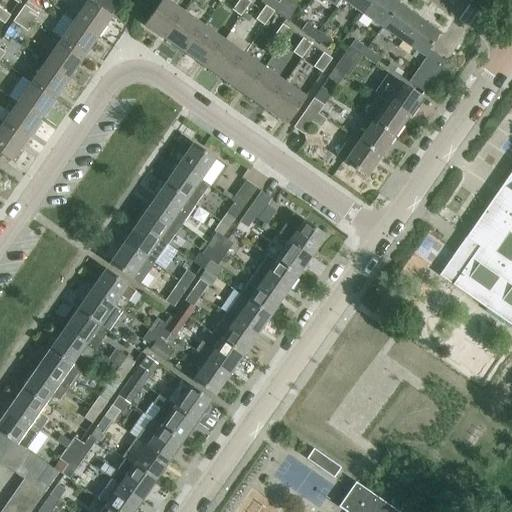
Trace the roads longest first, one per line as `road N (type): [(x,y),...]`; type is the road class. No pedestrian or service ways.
road 1 (unclassified): [(382,238),(141,69),(125,70),(0,247)]
road 2 (unclassified): [(193,511),(382,238)]
road 3 (residential): [(382,238),(511,51)]
